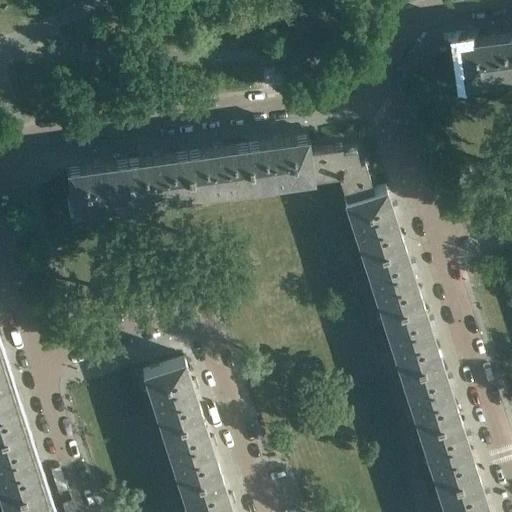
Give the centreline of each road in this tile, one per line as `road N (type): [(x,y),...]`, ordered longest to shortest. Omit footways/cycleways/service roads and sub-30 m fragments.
road 1 (residential): [(0,176),(24,148),(50,139),(381,97)]
road 2 (residential): [(267,511),(210,334),(186,312),(36,365)]
road 3 (residential): [(511,467),(438,241)]
road 4 (residential): [(381,97),(386,61),(420,17),(501,0)]
road 5 (residential): [(438,241),(398,109),(381,97)]
road 6 (residential): [(84,511),(36,365)]
road 7 (residential): [(36,365),(0,239)]
